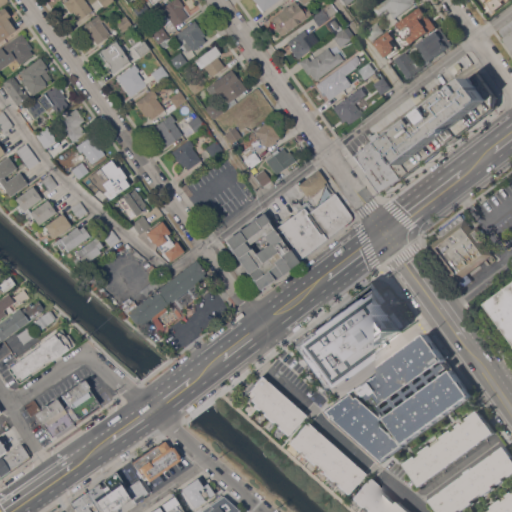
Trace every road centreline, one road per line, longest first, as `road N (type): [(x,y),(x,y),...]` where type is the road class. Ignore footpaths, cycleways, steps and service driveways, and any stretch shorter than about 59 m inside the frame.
road 1 (residential): [(26,0),(262,326)]
road 2 (residential): [(216,0),(384,233)]
road 3 (residential): [(152,410),(90,355),(10,404)]
road 4 (residential): [(261,511),(152,410)]
road 5 (tertiary): [(462,340),(384,233)]
